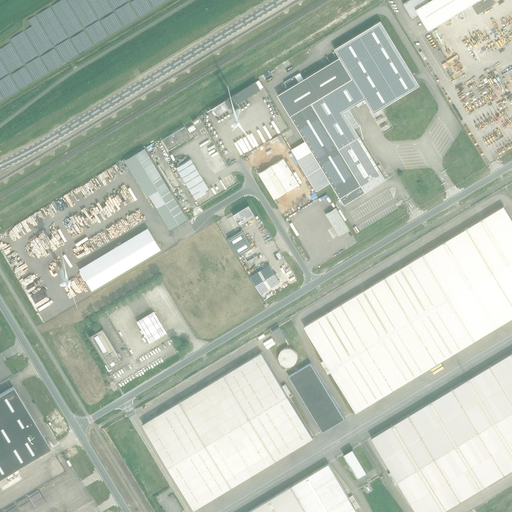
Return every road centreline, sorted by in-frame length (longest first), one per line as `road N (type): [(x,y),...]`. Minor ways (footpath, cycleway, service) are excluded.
road 1 (unknown): [(422,138),(440,111),(438,95),(391,18),(375,12),(274,77),(270,89),(301,143)]
road 2 (secondary): [(0,166),(284,0)]
road 3 (unclassified): [(76,427),(313,284)]
road 4 (unclassified): [(313,284),(511,163)]
road 5 (unclassified): [(194,0),(76,69),(0,126)]
road 6 (unclassified): [(76,427),(0,301)]
